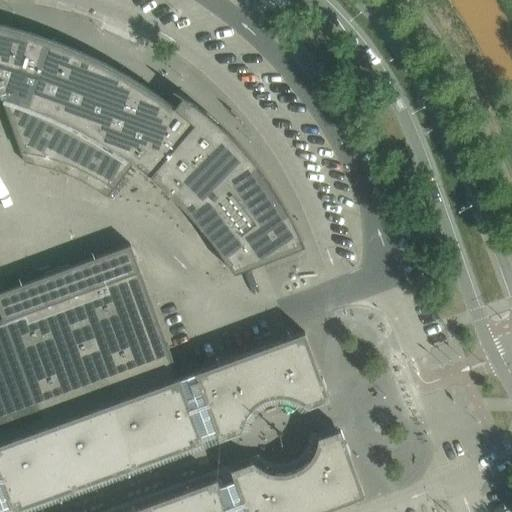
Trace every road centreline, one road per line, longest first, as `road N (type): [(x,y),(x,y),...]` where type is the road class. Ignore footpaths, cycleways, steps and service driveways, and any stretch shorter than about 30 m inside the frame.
road 1 (tertiary): [(315,0),(383,79),(495,359)]
road 2 (tertiary): [(511,287),(432,102),(365,0)]
